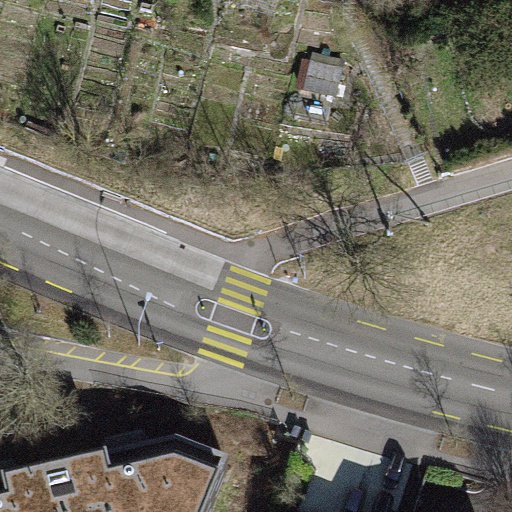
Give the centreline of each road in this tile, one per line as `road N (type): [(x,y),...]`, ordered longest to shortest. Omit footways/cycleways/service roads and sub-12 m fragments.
road 1 (residential): [(0,353),(215,390),(245,377),(286,333)]
road 2 (tertiary): [(286,333),(78,258),(0,221)]
road 3 (tertiary): [(511,393),(286,333)]
